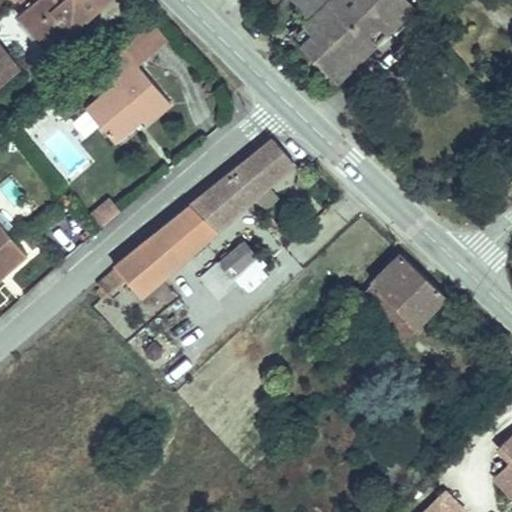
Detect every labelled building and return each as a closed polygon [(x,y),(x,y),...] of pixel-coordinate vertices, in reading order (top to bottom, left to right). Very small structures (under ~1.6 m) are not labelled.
[(51,50),(106,0),(25,0),(31,6),(22,15),(51,50)] [(294,0),(313,19),(293,38),(335,81),(337,79),(415,6),(409,0),(373,0),(354,18),(337,0),(294,0)] [(373,0),(337,0),(354,18),(373,0)] [(0,78),(15,67),(0,48),(0,78)] [(136,113),(143,121),(148,127),(172,106),(134,61),(109,81),(114,87),(87,110),(109,136),(136,113)] [(115,144),(143,121),(136,113),(109,136),(115,144)] [(293,164),(273,141),(139,251),(163,278),(293,164)] [(110,184),(90,201),(99,212),(120,195),(110,184)] [(0,282),(28,257),(0,225),(0,282)] [(245,242),(223,261),(235,276),(258,257),(245,242)] [(163,278),(139,251),(118,269),(127,280),(142,296),(163,278)] [(445,297),(403,255),(374,284),(418,326),(445,297)] [(127,280),(118,269),(98,285),(104,291),(100,295),(104,299),(127,280)] [(374,284),(362,296),(406,338),(418,326),(374,284)] [(511,434),(498,448),(510,461),(494,477),(511,496),(511,434)] [(464,511),(445,493),(425,511),(464,511)]
